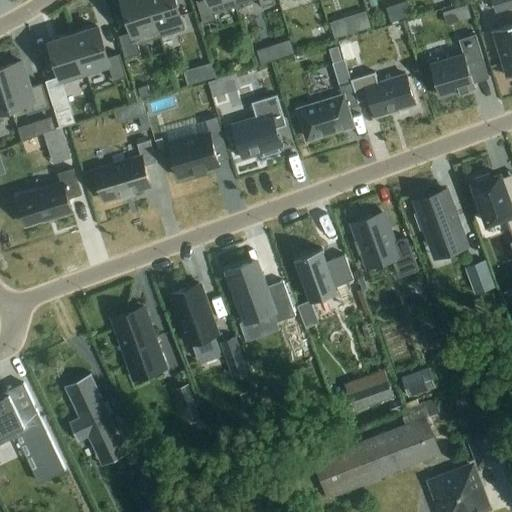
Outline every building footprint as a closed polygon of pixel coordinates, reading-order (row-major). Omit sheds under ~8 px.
[(122,0),(133,31),(119,36),(125,58),(139,53),(137,44),(139,44),(161,36),(149,0),(122,0)] [(175,0),(149,0),(161,36),(183,29),(181,23),(183,23),(175,0)] [(197,0),(196,1),(203,24),(216,20),(214,13),(237,6),(234,0),(197,0)] [(410,16),(406,2),(398,4),(389,17),(391,22),(410,16)] [(461,7),(465,20),(471,18),(467,5),(461,7)] [(346,18),(334,33),(335,39),(371,27),(366,11),(346,18)] [(511,24),(493,30),(507,77),(511,75),(511,24)] [(98,27),(74,34),(87,74),(109,66),(114,82),(127,78),(119,54),(108,58),(98,27)] [(69,35),(50,41),(63,81),(87,74),(74,34),(69,36),(69,35)] [(476,34),(459,39),(463,53),(430,63),(440,97),(475,87),(468,64),(483,59),(480,48),(476,34)] [(279,46),(278,44),(256,51),(260,65),(294,54),(291,43),(279,46)] [(21,61),(0,67),(0,75),(10,108),(25,104),(28,114),(49,108),(42,84),(29,88),(21,61)] [(199,67),(203,80),(216,76),(212,63),(199,67)] [(374,73),(351,80),(352,82),(358,102),(370,98),(376,117),(391,112),(390,110),(401,107),(402,109),(413,105),(413,103),(415,103),(406,75),(378,84),(374,73)] [(0,111),(10,108),(0,75),(0,111)] [(221,79),(208,83),(211,91),(224,87),(221,79)] [(61,82),(47,86),(57,116),(71,112),(61,82)] [(342,97),(298,110),(307,139),(353,124),(348,109),(359,105),(358,102),(352,82),(339,86),(342,97)] [(148,86),(138,89),(141,98),(151,95),(148,86)] [(257,117),(234,124),(244,158),(261,153),(263,158),(280,153),(278,148),(281,147),(272,120),(274,119),(283,116),(277,96),(252,103),(257,117)] [(146,114),(142,102),(131,105),(135,117),(138,116),(146,114)] [(146,114),(138,116),(142,130),(150,127),(146,114)] [(208,133),(168,145),(179,178),(220,165),(213,144),(224,141),(217,117),(205,120),(208,133)] [(30,124),(34,137),(54,129),(51,118),(30,124)] [(62,128),(44,134),(53,162),(71,156),(62,128)] [(94,170),(104,201),(151,187),(145,166),(157,162),(150,140),(137,144),(141,156),(94,170)] [(62,185),(18,198),(26,225),(72,211),(68,199),(82,194),(74,169),(58,174),(62,185)] [(490,178),(488,175),(474,180),(476,183),(473,184),(487,223),(506,217),(511,234),(511,191),(507,193),(500,175),(490,178)] [(419,212),(414,213),(420,230),(425,229),(431,246),(463,235),(447,190),(415,201),(419,212)] [(383,213),(352,224),(358,240),(354,241),(360,255),(363,254),(368,267),(392,258),(399,277),(419,270),(407,238),(394,242),(383,213)] [(321,248),(295,257),(311,300),(337,290),(335,286),(354,279),(345,254),(326,261),(321,248)] [(477,277),(470,279),(475,294),(494,287),(484,259),(472,263),(477,277)] [(259,264),(229,275),(245,320),(273,310),(277,322),(295,315),(283,280),(266,286),(259,264)] [(172,294),(190,344),(217,334),(199,285),(172,294)] [(144,308),(112,319),(129,366),(161,354),(144,308)] [(232,364),(245,360),(236,337),(224,341),(232,364)] [(431,374),(404,384),(409,397),(435,388),(431,374)] [(92,375),(66,387),(80,417),(70,422),(79,441),(88,437),(96,454),(123,441),(92,375)] [(387,379),(348,394),(354,412),(394,397),(387,379)] [(189,384),(175,389),(186,419),(200,414),(189,384)] [(0,442),(22,432),(38,466),(58,456),(33,403),(17,411),(10,395),(0,399),(0,442)] [(434,399),(400,411),(406,426),(428,417),(439,413),(434,399)] [(406,426),(348,448),(312,461),(327,501),(443,457),(428,417),(406,426)] [(495,429),(467,439),(478,468),(506,457),(495,429)] [(475,511),(488,507),(473,466),(431,482),(440,505),(438,506),(440,511),(475,511)] [(172,511),(167,500),(144,510),(145,511),(172,511)]
